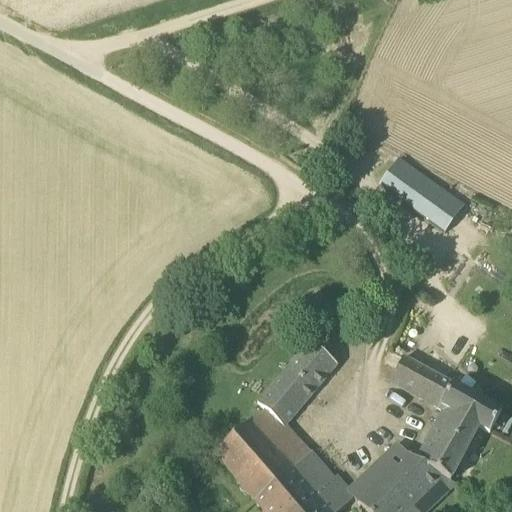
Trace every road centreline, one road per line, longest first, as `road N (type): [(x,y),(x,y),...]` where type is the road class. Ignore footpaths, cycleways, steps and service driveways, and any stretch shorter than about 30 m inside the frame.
road 1 (unclassified): [(298,188),(0,22)]
road 2 (track): [(86,67),(309,0)]
